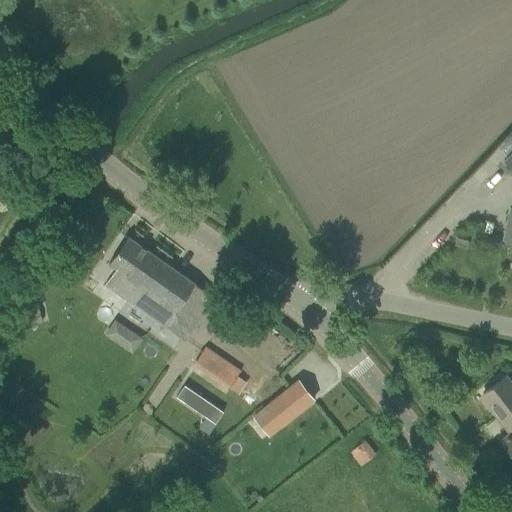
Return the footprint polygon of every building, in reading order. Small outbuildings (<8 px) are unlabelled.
[(105,285),(166,328),(185,341),(215,297),(128,236),(109,263),(117,269),(105,285)] [(455,245),(467,249),(470,240),(457,237),(455,245)] [(41,323),(39,311),(25,314),(27,325),(41,323)] [(116,319),(106,333),(130,351),(141,337),(116,319)] [(240,391),(246,381),(236,374),(240,368),(202,344),(192,361),(240,391)] [(511,452),(511,387),(504,377),(483,394),(511,431),(511,433),(510,435),(509,434),(506,437),(506,438),(503,441),(511,452)] [(265,406),(282,426),(315,399),(299,379),(265,406)] [(193,385),(185,396),(223,423),(231,411),(193,385)] [(362,463),(374,451),(363,440),(351,452),(362,463)]
